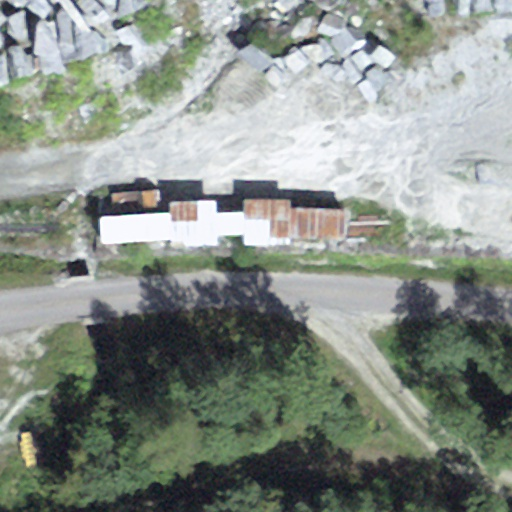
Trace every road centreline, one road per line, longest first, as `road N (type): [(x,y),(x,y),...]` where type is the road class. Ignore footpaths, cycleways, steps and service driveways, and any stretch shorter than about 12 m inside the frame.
road 1 (track): [(0,500),(87,477),(348,442),(511,486)]
road 2 (track): [(0,177),(129,163),(406,182),(511,204)]
road 3 (unclassified): [(511,306),(337,293),(0,313)]
road 4 (track): [(337,293),(354,346),(423,430),(510,485)]
road 5 (track): [(353,178),(407,122),(511,66)]
